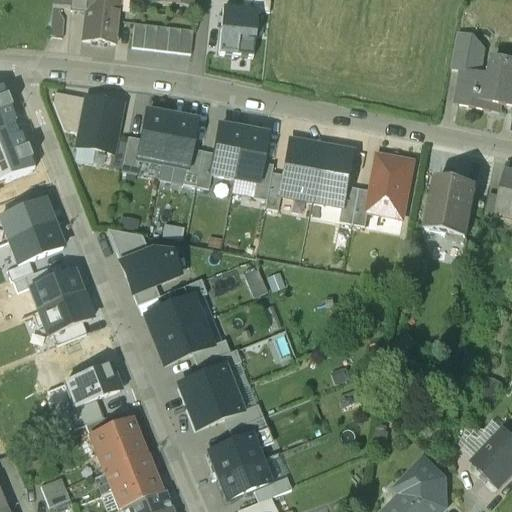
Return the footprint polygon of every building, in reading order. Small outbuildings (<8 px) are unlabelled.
[(53,0),(52,7),(52,8),(59,9),(70,10),(71,0),(53,0)] [(71,0),(70,10),(70,14),(84,16),(85,12),(88,12),(87,27),(83,26),(82,42),(81,42),(81,44),(115,47),(115,45),(117,15),(118,15),(118,0),(71,0)] [(52,7),(48,41),(61,42),(63,23),(62,23),(58,18),(59,9),(52,8),(52,7)] [(256,14),(222,11),(217,56),(252,60),(256,14)] [(192,33),(134,27),(131,51),(190,57),(192,33)] [(511,64),(493,61),(489,78),(462,73),(455,108),(491,115),(492,107),(511,110),(511,64)] [(1,90),(0,90),(0,184),(33,172),(20,138),(17,139),(12,125),(15,124),(1,90)] [(79,137),(85,102),(54,96),(52,105),(63,134),(79,137)] [(85,102),(79,137),(76,150),(112,156),(121,108),(85,101),(85,102)] [(138,163),(160,168),(170,119),(146,115),(141,142),(137,163),(138,163)] [(195,124),(170,119),(160,168),(185,172),(186,172),(190,151),(195,124)] [(211,177),(233,181),(242,133),(219,129),(214,156),(210,177),(211,177)] [(266,138),(242,133),(233,181),(255,186),(257,186),(261,165),(266,138)] [(135,178),(138,163),(137,163),(141,142),(127,140),(120,175),(135,178)] [(280,197),(311,203),(322,148),(290,142),(283,177),(279,197),(280,197)] [(354,154),(322,148),(311,203),(342,209),(343,209),(347,189),(354,154)] [(202,154),(190,151),(186,172),(185,172),(182,187),(195,189),(202,154)] [(208,192),(211,177),(210,177),(214,156),(202,154),(195,189),(208,192)] [(412,165),(377,158),(370,194),(366,214),(367,215),(402,221),(412,165)] [(272,167),(261,165),(257,186),(255,186),(253,200),(266,203),(271,175),(272,167)] [(277,213),(280,197),(279,197),(283,177),(271,175),(266,203),(265,210),(277,213)] [(511,176),(506,175),(500,199),(496,216),(511,219),(511,176)] [(474,190),(436,183),(425,235),(464,242),(474,190)] [(343,209),(342,209),(339,224),(352,227),(359,191),(347,189),(343,209)] [(366,214),(370,194),(359,191),(352,227),(365,229),(367,215),(366,214)] [(500,199),(489,196),(484,220),(495,222),(496,216),(500,199)] [(0,226),(7,245),(53,228),(43,203),(0,219),(0,226)] [(139,222),(120,218),(117,234),(137,237),(139,222)] [(53,228),(7,245),(17,269),(28,264),(62,251),(53,228)] [(106,233),(120,266),(148,255),(141,239),(106,233)] [(120,266),(132,297),(154,288),(178,279),(169,257),(152,254),(148,255),(120,266)] [(33,276),(28,264),(17,269),(6,273),(10,285),(33,276)] [(256,299),(271,293),(262,270),(247,276),(256,299)] [(36,315),(85,296),(76,273),(27,292),(36,315)] [(167,296),(172,309),(191,302),(191,303),(206,297),(200,283),(167,296)] [(154,288),(132,297),(136,308),(159,299),(154,288)] [(95,322),(85,296),(36,315),(46,340),(95,322)] [(154,342),(200,324),(191,303),(191,302),(172,309),(145,320),(154,342)] [(210,349),(200,324),(154,342),(165,368),(191,358),(210,350),(210,349)] [(195,369),(202,366),(229,355),(224,343),(210,349),(210,350),(191,358),(195,369)] [(223,370),(224,372),(240,365),(235,353),(229,355),(202,366),(206,377),(223,370)] [(109,368),(63,386),(73,411),(96,402),(119,393),(109,368)] [(187,411),(232,393),(224,372),(223,370),(206,377),(178,389),(187,411)] [(241,415),(241,414),(232,393),(187,411),(195,433),(224,422),(241,415)] [(103,420),(96,402),(73,411),(66,413),(73,432),(85,427),(103,421),(103,420)] [(224,422),(228,433),(262,420),(257,408),(241,414),(241,415),(224,422)] [(103,421),(85,428),(89,439),(110,431),(106,420),(103,421)] [(262,420),(228,433),(233,445),(252,437),(254,444),(269,438),(262,420)] [(89,439),(88,439),(95,457),(138,440),(130,422),(110,431),(89,439)] [(511,441),(503,433),(472,466),(499,491),(511,477),(511,441)] [(215,482),(262,463),(254,444),(252,437),(233,445),(205,456),(212,475),(209,477),(211,483),(215,482)] [(138,440),(95,457),(103,476),(104,476),(145,459),(138,440)] [(145,459),(104,476),(111,494),(153,477),(146,459),(145,459)] [(271,487),(262,463),(215,482),(225,506),(253,495),(272,487),(271,487)] [(423,463),(396,492),(400,496),(401,505),(393,511),(442,511),(444,510),(444,482),(423,463)] [(153,477),(111,494),(117,511),(120,511),(122,511),(161,496),(153,477)] [(61,481),(41,489),(45,499),(65,491),(61,481)] [(272,487),(253,495),(257,506),(270,501),(291,493),(286,481),(271,487),(272,487)] [(65,491),(45,499),(49,509),(69,501),(65,491)] [(161,496),(122,511),(121,511),(169,511),(163,495),(161,496)] [(274,511),(270,501),(257,506),(242,511),(274,511)]
